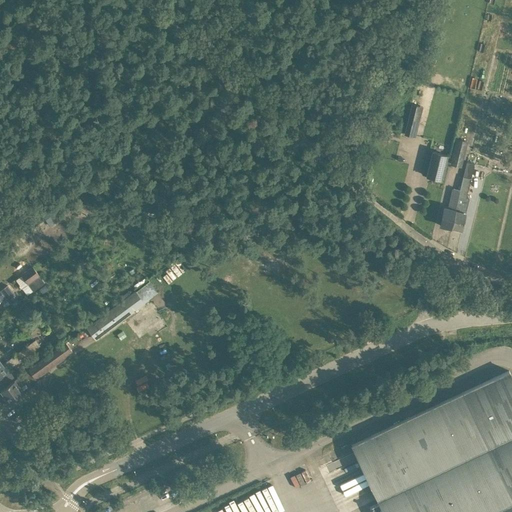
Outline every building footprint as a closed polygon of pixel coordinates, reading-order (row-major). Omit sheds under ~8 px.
[(413,136),(421,106),(412,104),(404,134),(413,136)] [(388,142),(390,132),(379,129),(377,139),(388,142)] [(460,167),(466,142),(457,140),(451,164),(460,167)] [(441,180),(447,156),(432,152),(426,176),(441,180)] [(466,198),(475,164),(467,162),(460,191),(457,200),(451,228),(462,231),(469,199),(466,198)] [(451,228),(457,200),(460,191),(453,189),(449,209),(444,208),(440,225),(451,228)] [(185,254),(180,259),(184,263),(189,259),(185,254)] [(26,283),(37,275),(32,268),(15,281),(25,294),(32,290),(26,283)] [(42,282),(37,275),(26,283),(32,290),(42,282)] [(1,291),(8,300),(14,295),(7,286),(1,291)] [(96,341),(145,304),(135,291),(86,328),(96,341)] [(0,390),(0,391),(13,381),(6,371),(41,345),(36,339),(3,364),(0,360),(0,390)] [(65,342),(15,379),(25,392),(37,383),(35,379),(72,352),(65,342)] [(511,511),(511,378),(509,371),(351,445),(379,504),(370,508),(371,511),(511,511)] [(13,381),(0,391),(9,402),(22,393),(13,381)]
